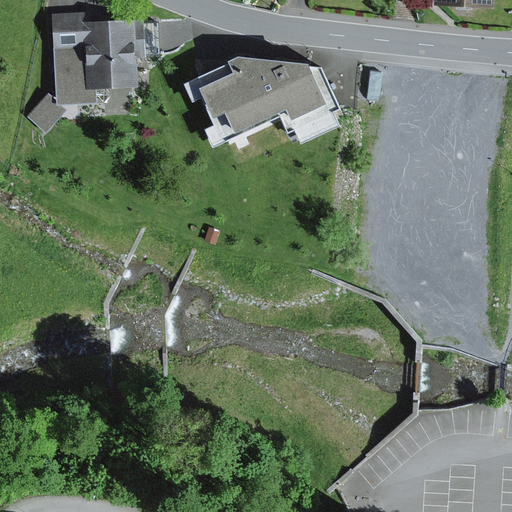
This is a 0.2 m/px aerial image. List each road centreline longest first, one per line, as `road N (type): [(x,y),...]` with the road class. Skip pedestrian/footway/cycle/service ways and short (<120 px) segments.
road 1 (residential): [(182,0),(253,25),(511,52)]
road 2 (track): [(386,492),(283,382)]
